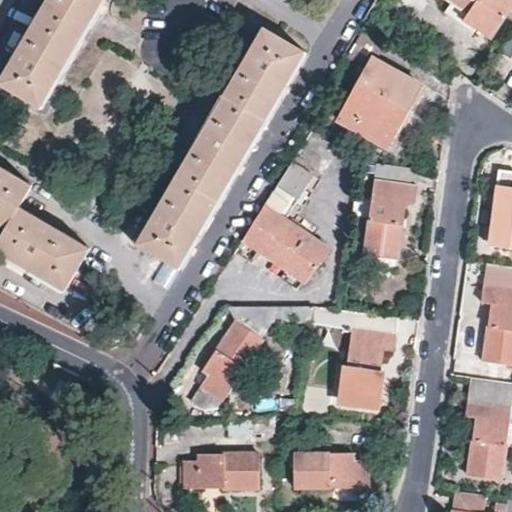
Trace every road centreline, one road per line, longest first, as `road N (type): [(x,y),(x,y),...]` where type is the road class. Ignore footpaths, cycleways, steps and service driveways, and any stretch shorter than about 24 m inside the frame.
road 1 (residential): [(415,511),(464,142),(480,124),(511,130)]
road 2 (residential): [(129,511),(131,384),(0,320)]
